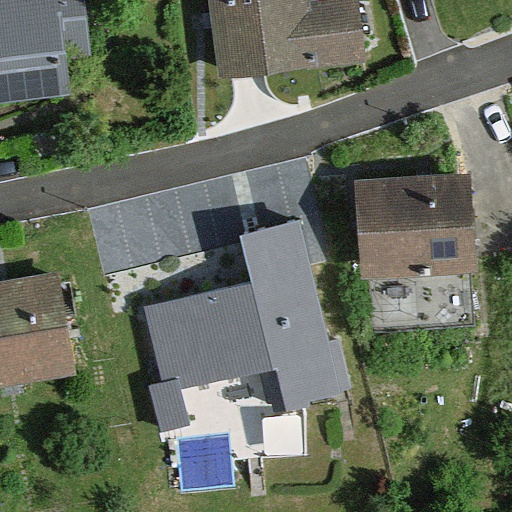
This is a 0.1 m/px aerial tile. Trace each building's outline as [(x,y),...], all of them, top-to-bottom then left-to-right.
[(0,0),(0,76),(88,73),(84,0),(0,0)] [(211,0),(220,83),(369,68),(363,4),(314,9),(312,0),(211,0)] [(481,184),(365,186),(367,292),(483,290),(481,184)] [(271,288),(146,316),(164,399),(273,376),(281,412),(347,398),(310,227),(260,238),(271,288)] [(0,399),(89,384),(69,271),(0,282),(0,399)]
